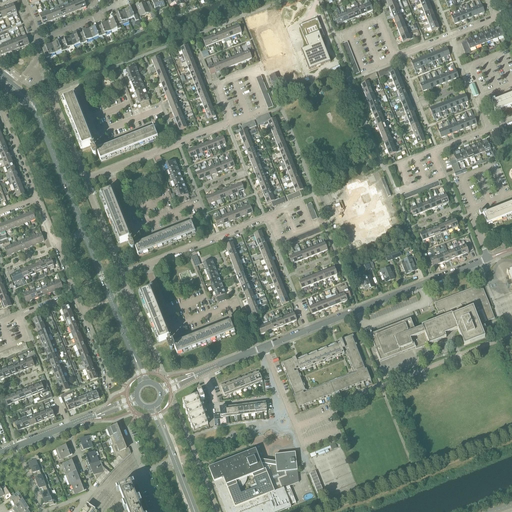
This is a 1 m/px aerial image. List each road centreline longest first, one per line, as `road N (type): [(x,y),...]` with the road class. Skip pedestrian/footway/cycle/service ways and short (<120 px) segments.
road 1 (residential): [(264,348),(486,258)]
road 2 (tertiary): [(84,234),(36,112),(0,75)]
road 3 (residential): [(119,274),(270,216)]
road 4 (residential): [(84,181),(232,124)]
road 5 (residential): [(0,453),(137,398)]
road 6 (residential): [(393,57),(379,19),(347,31),(362,69),(377,63)]
road 7 (residential): [(393,57),(511,12)]
